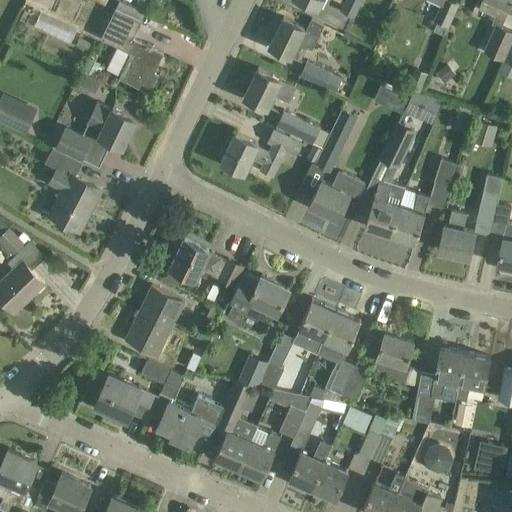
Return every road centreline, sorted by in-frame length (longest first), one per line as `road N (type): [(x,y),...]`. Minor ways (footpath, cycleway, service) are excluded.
road 1 (residential): [(511,309),(348,267),(160,176)]
road 2 (residential): [(254,511),(42,417),(8,394)]
road 3 (residential): [(8,394),(96,308),(160,176)]
road 4 (residential): [(160,176),(244,0)]
